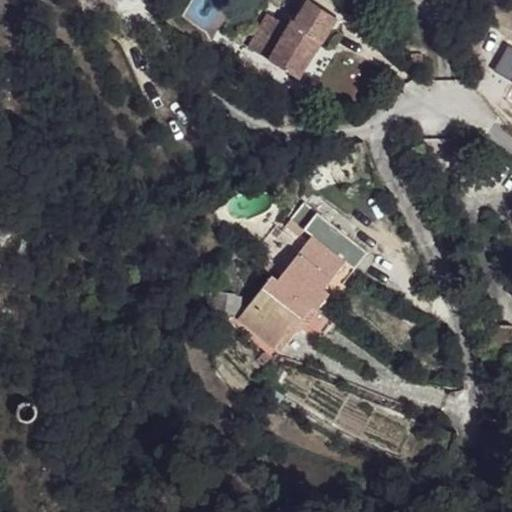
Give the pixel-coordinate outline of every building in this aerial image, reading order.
[(283,26),(262,13),(243,46),(294,76),(331,13),(309,0),(303,0),(291,20),(287,17),(283,26)] [(511,27),(497,50),(511,60),(511,27)] [(295,231),(313,207),(301,197),(282,220),(295,231)] [(230,318),(267,347),(286,322),(291,325),(293,321),(305,304),(311,309),(323,290),(316,286),(337,259),(348,266),(361,250),(331,226),(319,241),(307,233),(272,277),(266,273),(230,318)] [(261,265),(267,256),(256,247),(249,256),(261,265)] [(238,291),(208,289),(208,309),(234,312),(238,291)] [(311,309),(305,304),(293,321),(315,336),(327,319),(311,309)] [(270,356),(261,346),(253,355),(262,364),(270,356)] [(19,421),(25,422),(30,419),(33,415),(34,410),(32,405),(27,401),(22,401),(17,403),(13,407),(13,413),(15,418),(19,421)]
